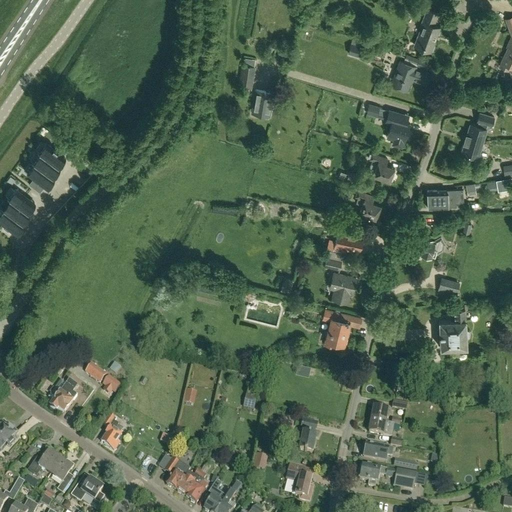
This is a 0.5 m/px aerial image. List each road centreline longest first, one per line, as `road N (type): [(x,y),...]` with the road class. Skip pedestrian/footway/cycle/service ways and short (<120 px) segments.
road 1 (residential): [(335,511),(387,282),(474,9)]
road 2 (unclassified): [(0,327),(72,218),(172,121),(196,66),(202,0)]
road 3 (residential): [(142,478),(29,408),(0,374)]
road 4 (unknown): [(439,119),(297,76)]
road 5 (unclassified): [(0,119),(87,0)]
